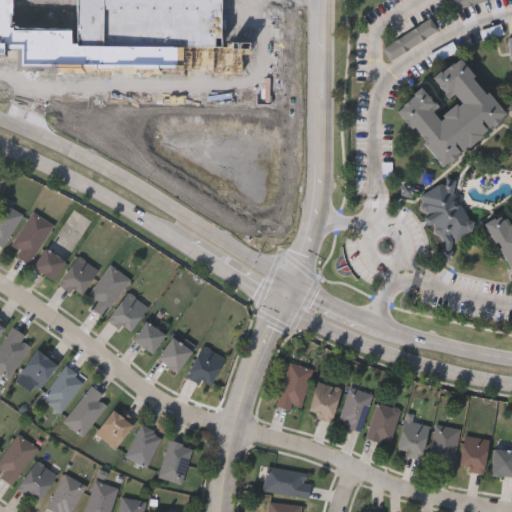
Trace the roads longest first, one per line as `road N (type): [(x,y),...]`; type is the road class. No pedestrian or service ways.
road 1 (residential): [(0,287),(213,424),(399,493),(487,511)]
road 2 (tertiary): [(228,511),(252,377),(316,220),(321,0)]
road 3 (secondary): [(292,283),(157,198),(0,117)]
road 4 (secondary): [(281,307),(383,352),(511,382)]
road 5 (secondary): [(0,149),(189,249)]
road 6 (secondary): [(511,359),(369,323)]
